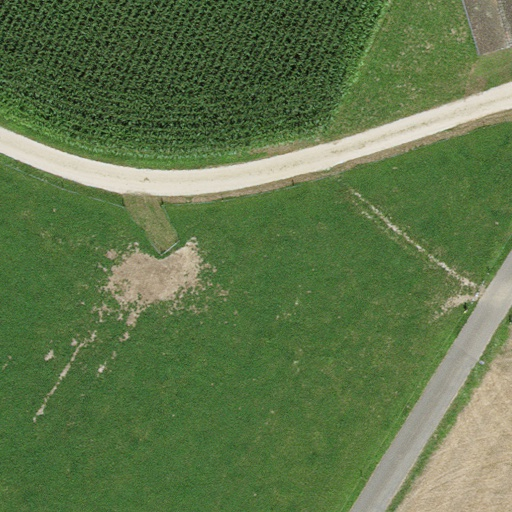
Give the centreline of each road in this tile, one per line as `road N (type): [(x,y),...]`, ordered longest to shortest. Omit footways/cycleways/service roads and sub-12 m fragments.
road 1 (track): [(0,136),(198,178),(511,83)]
road 2 (unclassified): [(511,265),(362,511)]
